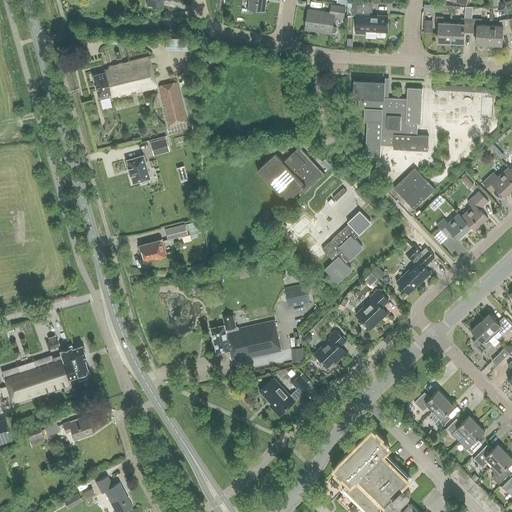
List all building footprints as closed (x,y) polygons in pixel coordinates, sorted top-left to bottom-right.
[(249,0),(249,9),(265,11),(266,0),(249,0)] [(351,15),(355,15),(354,33),(369,34),(370,31),(377,32),(376,36),(378,37),(384,38),(385,37),(386,32),(388,32),(388,22),(387,22),(387,17),(371,16),(372,2),(352,1),(351,15)] [(343,17),(344,6),(331,4),(330,12),(308,9),(305,29),(318,31),(331,33),(331,32),(333,33),(335,32),(336,31),(336,29),(335,28),(334,27),(332,26),(333,15),(343,17)] [(451,43),(452,23),(443,23),(443,17),(436,17),(436,22),(439,23),(438,42),(451,43)] [(471,31),(471,19),(460,18),(460,24),(452,23),(451,43),(463,43),(464,31),(471,31)] [(424,31),(433,31),(433,19),(424,19),(424,31)] [(481,25),(482,19),(471,19),(471,31),(477,32),(476,44),(489,45),(490,25),(481,25)] [(503,33),(511,32),(508,19),(499,20),(499,26),(490,25),(489,45),(502,45),(503,33)] [(165,38),(165,51),(188,51),(188,38),(165,38)] [(219,78),(215,52),(197,55),(201,80),(219,78)] [(118,98),(157,88),(149,57),(108,67),(109,69),(105,70),(105,73),(92,76),(98,98),(111,94),(111,97),(117,95),(118,98)] [(186,120),(176,81),(158,86),(168,125),(186,120)] [(408,88),(407,99),(383,98),(384,82),(353,81),(352,99),(359,99),(358,108),(364,109),(364,122),(367,122),(365,156),(380,157),(381,146),(393,147),(393,149),(428,151),(428,136),(417,136),(418,123),(421,123),(423,89),(408,88)] [(485,87),(432,84),(432,90),(485,93),(485,87)] [(165,138),(149,142),(153,156),(169,151),(165,138)] [(275,154),(257,171),(286,202),(287,203),(300,190),(304,194),(322,176),(317,170),(307,159),(308,158),(298,148),(283,163),(280,160),(278,158),(275,154)] [(132,183),(141,180),(141,182),(148,180),(147,178),(149,178),(142,155),(125,160),(128,170),(132,183)] [(511,190),(511,170),(511,171),(509,167),(498,177),(494,173),(482,183),(492,193),(496,189),(504,198),(508,194),(511,190)] [(414,210),(435,190),(415,169),(394,189),(414,210)] [(462,216),(472,227),(475,230),(488,218),(480,209),(488,201),(479,191),(467,202),(472,206),(462,216)] [(434,205),(443,197),(440,194),(432,202),(434,205)] [(354,239),(371,223),(360,211),(347,223),(348,224),(322,249),(333,261),(324,270),(337,283),(351,270),(346,264),(362,248),(354,239)] [(472,227),(462,216),(459,213),(448,223),(443,218),(436,224),(446,235),(450,231),(458,240),(472,227)] [(167,240),(187,234),(184,224),(164,229),(167,240)] [(158,258),(164,256),(160,240),(139,245),(140,247),(138,248),(139,251),(141,251),(144,261),(152,259),(154,260),(157,260),(158,258)] [(406,253),(416,264),(397,282),(408,294),(430,273),(424,267),(434,257),(425,248),(420,253),(414,246),(406,253)] [(284,287),(288,308),(309,303),(306,283),(284,287)] [(363,321),(364,322),(360,326),(364,330),(368,326),(370,329),(388,313),(380,305),(387,299),(378,290),(371,297),(373,298),(356,314),(358,316),(356,320),(361,323),(363,321)] [(489,312),(480,321),(494,335),(498,331),(501,335),(511,325),(504,317),(498,322),(489,312)] [(223,317),(224,325),(212,328),(217,353),(230,350),(233,362),(282,351),(275,321),(238,329),(238,326),(235,327),(233,315),(223,317)] [(489,340),(494,335),(480,321),(471,330),(480,339),(474,345),(482,353),(492,344),(489,340)] [(329,336),(331,339),(315,354),(327,367),(334,361),(335,362),(346,353),(339,345),(344,340),(336,330),(329,336)] [(55,339),(54,335),(47,337),(48,341),(45,342),(47,350),(59,346),(57,338),(55,339)] [(83,347),(82,348),(81,344),(71,348),(70,346),(59,350),(58,351),(59,355),(51,357),(51,355),(0,371),(12,405),(62,389),(61,386),(68,384),(69,387),(71,386),(68,379),(77,377),(78,381),(88,378),(86,373),(88,372),(84,360),(83,360),(82,358),(85,356),(84,354),(85,353),(85,352),(84,348),(83,347)] [(508,353),(504,348),(491,360),(496,365),(508,353)] [(300,392),(301,391),(309,384),(300,374),(290,383),(300,392)] [(280,415),(295,401),(275,379),(262,392),(268,398),(269,397),(273,401),(270,404),(280,415)] [(428,406),(433,410),(446,398),(438,390),(428,399),(423,394),(414,402),(423,411),(428,406)] [(433,410),(430,413),(433,416),(431,418),(431,420),(440,429),(449,420),(444,415),(453,406),(446,398),(433,410)] [(61,423),(65,433),(70,432),(73,440),(93,434),(86,415),(61,423)] [(464,436),(477,423),(469,416),(460,425),(455,420),(446,429),(455,438),(460,432),(464,436)] [(5,418),(0,419),(0,444),(13,440),(5,418)] [(59,431),(54,419),(42,424),(46,436),(59,431)] [(477,423),(464,436),(468,440),(463,445),(472,454),(480,446),(475,441),(485,431),(477,423)] [(44,440),(38,425),(25,430),(29,441),(31,441),(32,445),(44,440)] [(437,434),(432,429),(427,434),(432,439),(437,434)] [(400,511),(408,505),(405,501),(409,497),(409,496),(410,495),(410,494),(409,493),(408,492),(407,492),(406,492),(405,492),(405,493),(400,489),(411,478),(385,453),(391,447),(372,430),(335,469),(349,484),(342,491),(362,511),(400,511)] [(493,465),(505,452),(497,444),(492,449),(487,444),(473,458),(482,467),(489,461),(493,465)] [(511,460),(511,458),(505,452),(493,465),(490,467),(493,471),(493,476),(492,477),(499,484),(509,474),(504,469),(511,460)] [(12,467),(18,465),(15,457),(9,459),(12,467)] [(468,492),(476,483),(459,466),(450,475),(468,492)] [(94,482),(101,493),(104,492),(115,511),(121,511),(132,506),(119,482),(112,485),(106,476),(94,482)] [(511,477),(501,487),(507,493),(508,492),(511,495),(511,494),(511,477)] [(472,497),(481,488),(476,483),(468,492),(472,497)] [(476,501),(485,492),(481,488),(472,497),(476,501)] [(480,505),(489,496),(485,492),(476,501),(480,505)] [(77,493),(72,496),(76,503),(81,500),(77,493)] [(484,509),(493,500),(489,496),(480,505),(484,509)] [(487,511),(490,511),(497,505),(493,500),(484,509),(487,511)] [(417,511),(416,511),(417,510),(411,503),(409,505),(408,505),(400,511),(417,511)]
